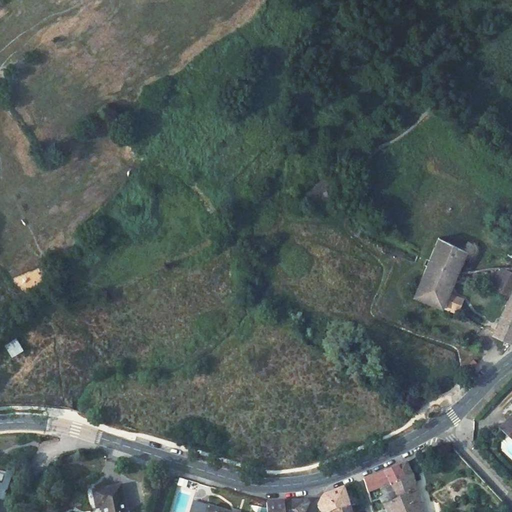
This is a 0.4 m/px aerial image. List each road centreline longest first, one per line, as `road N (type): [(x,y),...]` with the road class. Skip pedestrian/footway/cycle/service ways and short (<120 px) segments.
road 1 (residential): [(62,427),(256,486),(317,483)]
road 2 (residential): [(317,483),(439,426)]
